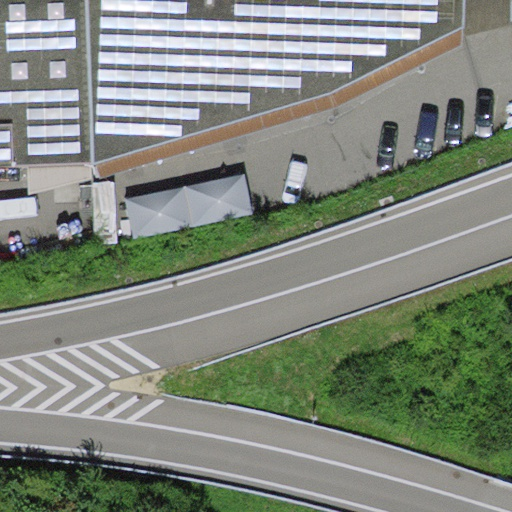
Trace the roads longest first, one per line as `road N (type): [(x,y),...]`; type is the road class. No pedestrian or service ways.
road 1 (motorway): [(511,200),(226,295),(0,343)]
road 2 (motorway): [(451,511),(233,455),(0,425)]
